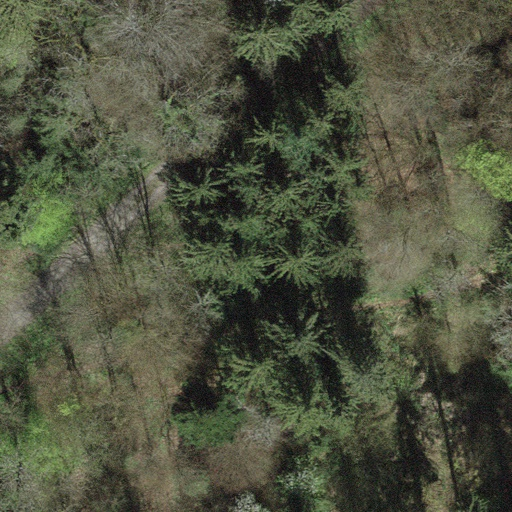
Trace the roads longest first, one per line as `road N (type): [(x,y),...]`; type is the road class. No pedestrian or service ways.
road 1 (track): [(0,382),(312,304),(511,274)]
road 2 (track): [(359,0),(0,328)]
